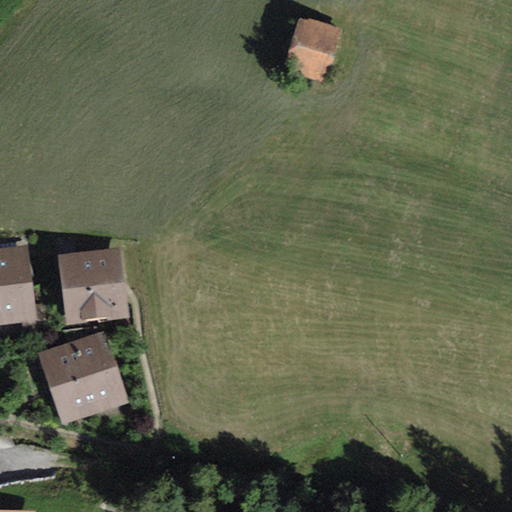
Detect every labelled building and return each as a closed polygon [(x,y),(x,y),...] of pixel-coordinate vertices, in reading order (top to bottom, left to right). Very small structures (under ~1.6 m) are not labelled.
[(331,84),(345,29),(298,16),(284,71),(331,84)] [(0,289),(33,285),(28,245),(0,249),(0,289)] [(130,318),(120,248),(58,256),(67,326),(130,318)] [(36,304),(33,285),(0,289),(0,326),(21,324),(22,337),(49,333),(45,303),(36,304)] [(37,356),(49,390),(116,367),(103,332),(37,356)] [(24,348),(0,346),(0,362),(23,363),(24,348)] [(23,363),(0,362),(0,377),(23,379),(23,363)] [(129,403),(116,367),(49,390),(63,427),(129,403)] [(23,379),(0,377),(0,393),(22,394),(23,379)] [(22,394),(0,393),(0,408),(21,410),(22,394)] [(21,410),(0,408),(0,424),(21,425),(21,410)] [(31,511),(26,497),(0,496),(0,511),(31,511)]
